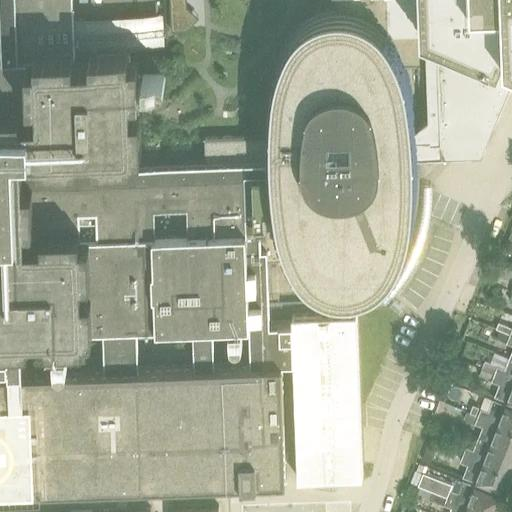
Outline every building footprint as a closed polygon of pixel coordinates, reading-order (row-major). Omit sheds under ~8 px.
[(511,0),(0,0),(0,488),(286,478),(282,362),(294,361),(298,478),(363,475),(357,312),(292,314),(292,321),(270,322),(270,309),(270,304),(269,301),(268,259),(293,258),(301,270),(307,276),(312,280),(319,285),(324,287),(332,290),(338,291),(350,291),(362,289),(370,286),(375,283),(385,276),(393,267),(400,254),(405,241),(410,222),(412,213),(413,198),(415,168),(415,157),(446,156),(480,156),(511,80),(511,0)] [(379,295),(269,301),(270,304),(270,309),(385,304),(400,287),(412,266),(423,243),(428,222),(430,215),(432,185),(427,186),(423,186),(421,213),(414,240),(405,261),(394,280),(379,295)] [(511,327),(501,323),(499,330),(511,335),(511,327)] [(511,344),(511,350),(510,357),(511,357),(511,335),(499,330),(496,338),(511,344)] [(511,379),(511,357),(510,357),(495,351),(490,363),(487,362),(484,369),(511,379)] [(511,379),(484,369),(482,368),(479,375),(499,383),(494,395),(511,401),(511,379)] [(511,405),(493,398),(488,411),(481,408),(478,415),(511,428),(511,405)] [(470,412),(476,415),(479,406),(473,404),(470,412)] [(471,434),(478,437),(511,450),(511,428),(478,415),(476,415),(470,412),(467,411),(464,418),(475,422),(471,434)] [(466,446),(463,453),(511,473),(511,472),(511,450),(478,437),(473,449),(466,446)] [(430,462),(437,444),(429,441),(421,459),(430,462)] [(463,453),(457,451),(454,449),(451,457),(468,464),(463,475),(504,492),(511,473),(463,453)] [(435,483),(431,491),(484,511),(496,511),(503,496),(462,479),(457,491),(435,483)] [(451,507),(449,511),(484,511),(431,491),(429,498),(451,507)]
